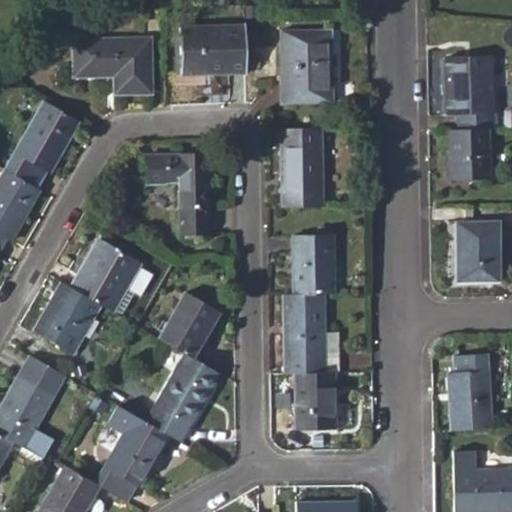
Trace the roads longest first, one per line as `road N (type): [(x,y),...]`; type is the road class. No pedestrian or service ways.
road 1 (residential): [(0,325),(116,131),(216,125),(237,131),(247,148)]
road 2 (residential): [(247,148),(252,472)]
road 3 (residential): [(396,0),(399,318)]
road 4 (residential): [(399,318),(400,471)]
road 5 (residential): [(252,472),(400,471)]
